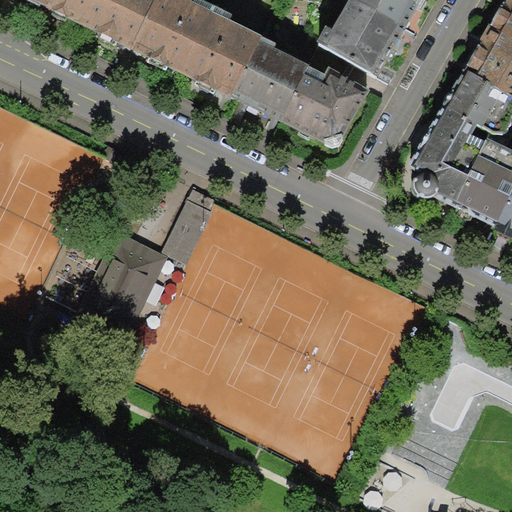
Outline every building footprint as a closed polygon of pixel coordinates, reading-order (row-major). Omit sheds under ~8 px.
[(38,7),(44,9),(48,0),(24,0),(27,1),(25,5),(36,10),(38,7)] [(66,20),(81,28),(94,0),(48,0),(44,9),(52,13),(49,18),(55,21),(64,25),(66,20)] [(156,0),(94,0),(81,28),(95,35),(96,35),(94,40),(112,49),(114,44),(131,52),(156,0)] [(166,69),(180,76),(208,20),(167,0),(156,0),(131,52),(144,59),(147,60),(145,64),(163,74),(166,69)] [(352,0),(351,4),(401,32),(408,19),(419,0),(352,0)] [(511,0),(506,10),(502,6),(498,13),(488,30),(493,33),(511,43),(511,0)] [(351,4),(323,51),(347,65),(374,80),(382,66),(401,32),(351,4)] [(213,92),(230,100),(255,48),(257,44),(208,20),(180,76),(192,82),(195,83),(192,88),(211,97),(213,92)] [(511,43),(493,33),(485,47),(480,44),(474,55),(462,75),(511,103),(511,43)] [(304,73),(255,48),(230,100),(229,101),(241,106),(279,124),(304,73)] [(337,81),(347,65),(323,51),(317,48),(307,66),(326,77),(321,86),(313,83),(316,78),(304,73),(279,124),(279,125),(322,146),(323,148),(330,151),(336,149),(340,143),(339,140),(346,128),(364,96),(337,81)] [(442,109),(443,110),(473,127),(489,136),(491,137),(501,120),(508,124),(511,117),(511,103),(462,75),(446,102),(442,109)] [(461,149),(473,127),(443,110),(429,134),(428,133),(427,136),(423,133),(419,136),(417,139),(416,143),(415,146),(419,149),(408,170),(424,179),(422,179),(420,180),(418,181),(417,182),(415,185),(414,187),(414,189),(414,191),(415,194),(416,196),(418,198),(421,199),(424,200),(426,200),(428,199),(430,198),(433,199),(453,209),(478,157),(461,149)] [(476,221),(494,229),(511,191),(511,159),(502,155),(509,139),(491,137),(489,136),(478,157),(453,209),(453,210),(455,212),(453,216),(456,219),(459,220),(463,222),(467,223),(469,218),(476,221)] [(511,191),(494,229),(494,230),(494,231),(496,232),(495,238),(506,244),(510,239),(511,239),(511,191)] [(210,210),(214,203),(192,192),(162,253),(118,232),(84,217),(46,298),(76,312),(72,320),(140,358),(212,212),(210,210)]
